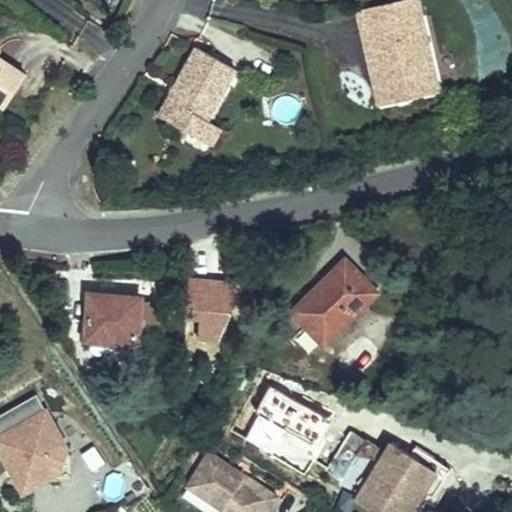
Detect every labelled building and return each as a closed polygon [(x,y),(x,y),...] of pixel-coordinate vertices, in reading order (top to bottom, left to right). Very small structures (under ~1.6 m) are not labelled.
[(439,0),(423,0),(377,11),(401,112),(446,101),(441,78),(457,74),(439,0)] [(52,65),(0,43),(0,106),(29,118),(52,65)] [(256,75),(214,52),(177,121),(218,144),(228,126),(256,75)] [(457,74),(441,78),(446,101),(463,97),(457,74)] [(228,126),(218,144),(233,152),(243,134),(228,126)] [(350,251),(293,299),(321,335),(380,286),(350,251)] [(125,283),(81,281),(78,338),(122,341),(123,316),(125,283)] [(147,285),(125,283),(123,316),(145,317),(147,285)] [(210,342),(214,290),(190,289),(188,340),(210,342)] [(68,470),(68,443),(47,406),(0,432),(0,442),(25,486),(53,471),(68,470)] [(349,488),(347,492),(384,511),(391,511),(424,452),(402,440),(382,430),(376,440),(355,429),(329,477),(349,488)] [(406,433),(402,440),(424,452),(391,511),(406,511),(440,451),(406,433)] [(257,511),(272,490),(203,447),(181,481),(217,502),(212,511),(213,511),(257,511)]
